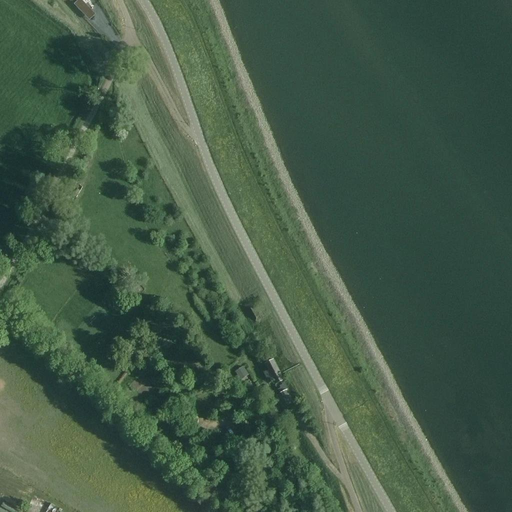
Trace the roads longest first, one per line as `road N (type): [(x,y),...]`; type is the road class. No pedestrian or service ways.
road 1 (unclassified): [(330,403),(220,192),(201,139)]
road 2 (unclassified): [(0,285),(133,37)]
road 3 (unclassified): [(201,139),(143,0)]
road 4 (unclassified): [(392,511),(330,403)]
road 5 (unclassified): [(201,139),(184,126),(133,37)]
